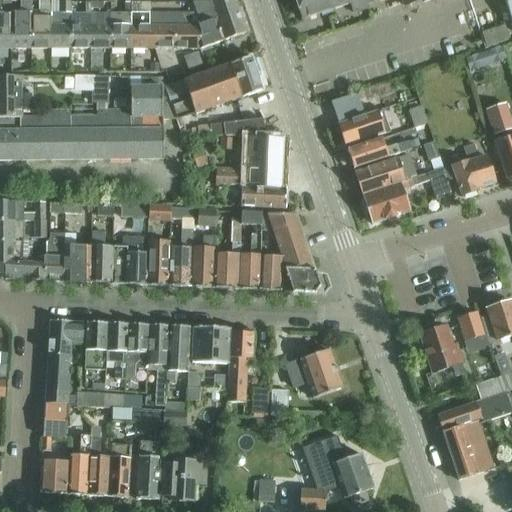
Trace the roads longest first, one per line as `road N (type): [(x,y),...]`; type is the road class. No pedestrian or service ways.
road 1 (residential): [(26,300),(367,314)]
road 2 (secondary): [(350,263),(258,0)]
road 3 (residential): [(16,511),(26,300)]
road 4 (secondary): [(438,511),(367,314)]
road 5 (residential): [(350,263),(511,213)]
